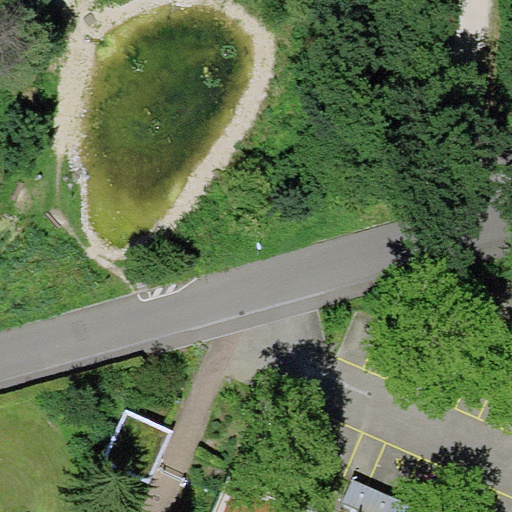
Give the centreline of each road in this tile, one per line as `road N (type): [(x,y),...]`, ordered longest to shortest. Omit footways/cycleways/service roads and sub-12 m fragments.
road 1 (residential): [(511,219),(0,358)]
road 2 (track): [(481,228),(475,0)]
